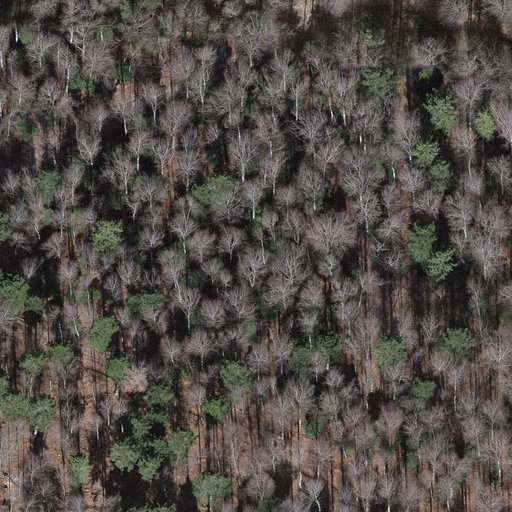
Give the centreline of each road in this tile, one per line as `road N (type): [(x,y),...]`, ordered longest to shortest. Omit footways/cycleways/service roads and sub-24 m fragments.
road 1 (track): [(0,316),(418,511)]
road 2 (track): [(0,169),(342,0)]
